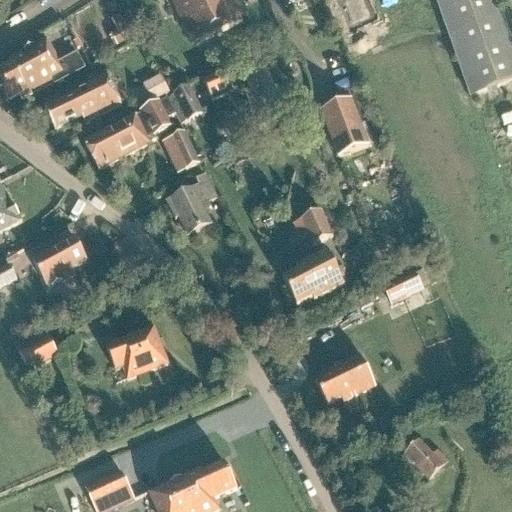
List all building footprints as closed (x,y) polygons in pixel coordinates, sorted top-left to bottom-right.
[(169,0),(192,48),(241,26),(229,0),(169,0)] [(281,0),(285,9),(306,0),(281,0)] [(337,0),(350,30),(375,20),(366,0),(337,0)] [(436,0),(468,100),(511,86),(511,46),(497,0),(436,0)] [(140,38),(132,22),(117,31),(118,32),(110,37),(117,50),(140,38)] [(356,44),(350,31),(341,34),(346,48),(356,44)] [(10,65),(0,70),(0,91),(7,104),(22,96),(25,100),(53,85),(54,88),(86,72),(77,56),(59,65),(46,42),(9,62),(10,65)] [(259,131),(290,119),(277,88),(274,90),(265,69),(244,78),(249,92),(244,94),(259,131)] [(226,72),(203,82),(213,104),(234,94),(226,72)] [(89,91),(45,112),(55,133),(82,120),(85,127),(122,109),(106,75),(86,85),(89,91)] [(149,87),(156,101),(169,95),(161,81),(149,87)] [(177,118),(176,118),(180,127),(203,118),(189,91),(168,101),(170,103),(169,103),(177,118)] [(168,122),(176,118),(177,118),(169,103),(160,108),(159,106),(141,116),(142,117),(138,119),(137,118),(84,145),(99,174),(152,146),(152,145),(156,143),(154,139),(172,130),(168,122)] [(351,103),(321,114),(339,161),(369,149),(351,103)] [(201,166),(189,142),(185,135),(163,146),(178,177),(201,166)] [(179,221),(188,239),(211,228),(202,209),(220,200),(209,177),(196,183),(200,190),(167,206),(175,223),(179,221)] [(0,238),(22,225),(2,191),(1,192),(0,189),(0,187),(0,188),(0,187),(0,238)] [(152,205),(138,211),(141,215),(154,210),(152,205)] [(333,240),(321,214),(300,223),(313,249),(333,240)] [(73,272),(87,264),(75,241),(32,264),(48,292),(76,277),(73,272)] [(299,274),(283,282),(297,309),(313,301),(314,303),(344,288),(326,254),(296,269),(299,274)] [(7,269),(0,272),(0,293),(16,285),(7,269)] [(423,293),(414,274),(382,290),(392,309),(423,293)] [(370,300),(359,306),(362,314),(374,308),(371,302),(370,300)] [(168,368),(154,330),(123,342),(123,344),(106,350),(115,374),(123,371),(128,383),(168,368)] [(29,375),(58,359),(48,342),(19,357),(29,375)] [(315,384),(327,408),(341,401),(343,405),(375,390),(360,357),(324,375),(326,378),(315,384)] [(419,444),(404,458),(429,485),(449,466),(438,454),(433,459),(419,444)] [(340,462),(345,471),(362,462),(357,453),(340,462)] [(200,473),(149,497),(156,511),(217,511),(214,503),(237,493),(224,466),(202,476),(200,473)] [(122,476),(86,493),(94,511),(115,511),(134,503),(122,476)]
